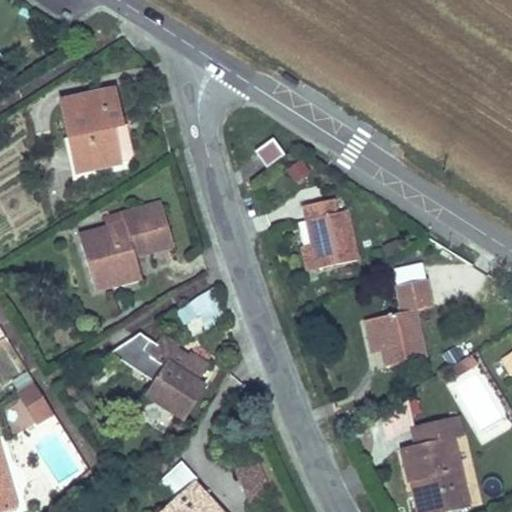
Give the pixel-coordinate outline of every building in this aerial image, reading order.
[(116,81),(57,93),(74,171),(122,160),(114,122),(124,120),(116,81)] [(272,135),(255,147),(266,163),(283,150),(272,135)] [(286,167),(295,180),(314,167),(305,155),(286,167)] [(334,193),(300,202),(316,269),(360,259),(347,209),(338,211),(334,193)] [(105,225),(79,232),(95,293),(143,280),(136,256),(174,246),(161,200),(103,216),(105,225)] [(380,349),(384,366),(422,358),(414,313),(435,309),(429,281),(397,287),(401,309),(374,314),(380,349)] [(206,333),(228,325),(214,286),(176,312),(185,325),(200,315),(206,333)] [(380,349),(374,314),(362,316),(368,351),(380,349)] [(163,333),(156,343),(140,332),(108,354),(153,382),(144,396),(184,422),(208,384),(201,379),(211,364),(191,351),(189,354),(179,348),(181,345),(163,333)] [(511,347),(500,356),(511,375),(511,347)] [(450,364),(455,372),(475,361),(470,352),(450,364)] [(32,417),(48,406),(33,382),(16,392),(32,417)] [(54,415),(48,406),(32,417),(37,425),(54,415)] [(466,499),(450,438),(462,434),(456,410),(410,422),(414,440),(400,444),(408,474),(420,471),(423,482),(431,509),(466,499)] [(0,511),(15,509),(0,454),(0,511)] [(269,494),(253,459),(235,467),(251,502),(269,494)] [(218,511),(193,483),(196,480),(181,463),(157,484),(173,502),(161,511),(218,511)] [(423,482),(418,483),(425,510),(431,509),(423,482)]
